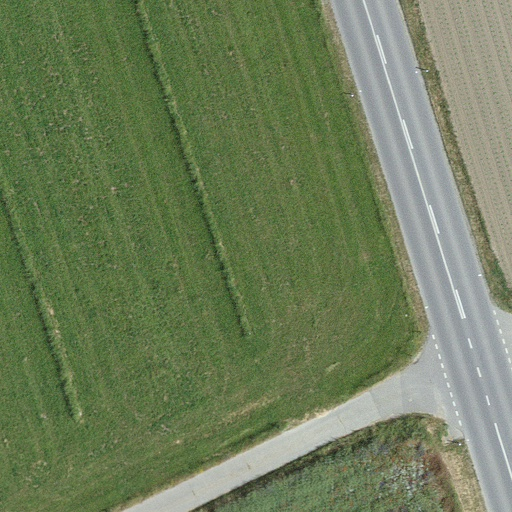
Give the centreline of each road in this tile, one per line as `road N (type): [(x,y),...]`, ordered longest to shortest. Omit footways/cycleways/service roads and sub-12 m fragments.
road 1 (secondary): [(511,437),(386,0)]
road 2 (track): [(486,357),(166,511)]
